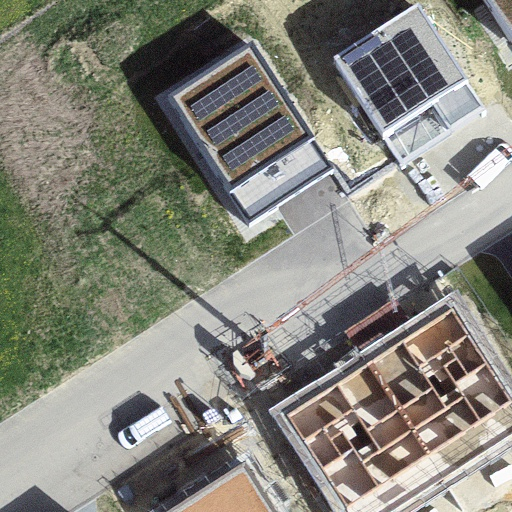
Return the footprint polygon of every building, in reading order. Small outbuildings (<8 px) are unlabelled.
[(511,0),(481,0),(511,47),(511,0)] [(471,118),(401,9),(339,49),(409,158),(471,118)] [(254,67),(184,113),(254,222),(325,177),(254,67)] [(163,257),(93,148),(24,192),(94,302),(163,257)] [(94,302),(24,192),(0,207),(0,304),(26,345),(94,302)] [(0,362),(26,345),(0,304),(0,362)] [(437,321),(368,365),(438,475),(507,430),(437,321)] [(379,511),(438,475),(368,365),(298,410),(363,511),(379,511)] [(255,511),(232,476),(175,511),(255,511)]
